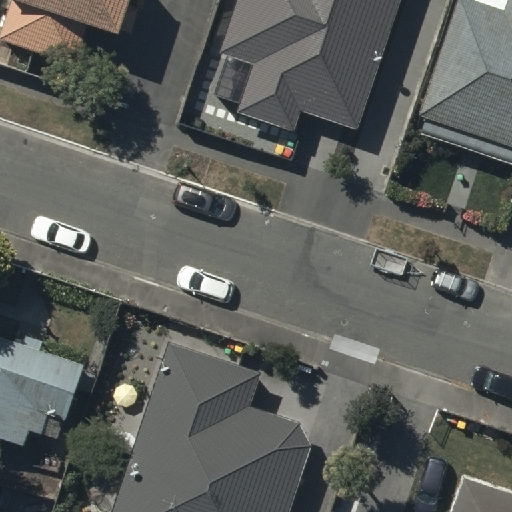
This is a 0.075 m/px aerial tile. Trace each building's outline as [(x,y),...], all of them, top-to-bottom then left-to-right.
[(11,0),(0,39),(0,49),(75,72),(84,41),(120,51),(123,43),(131,46),(139,18),(131,15),(135,0),(11,0)] [(240,0),(224,49),(256,60),(239,111),(290,128),(297,107),(357,126),(399,0),(240,0)] [(418,128),(424,129),(420,143),(511,170),(511,0),(467,0),(465,8),(458,6),(418,128)] [(0,425),(21,433),(26,416),(41,420),(46,401),(64,406),(77,354),(0,326),(0,425)] [(259,365),(166,333),(107,511),(283,511),(307,442),(307,441),(307,440),(308,439),(308,438),(308,437),(308,436),(307,435),(307,434),(307,433),(307,432),(307,430),(306,429),(306,428),(306,427),(305,426),(305,425),(304,425),(304,424),(303,423),(303,422),(302,421),(301,420),(301,419),(300,419),(299,418),(298,417),(298,416),(297,416),(296,415),(295,415),(294,414),(293,414),(292,413),(291,412),(290,412),(248,398),(259,365)] [(511,511),(511,481),(459,463),(442,511),(511,511)]
